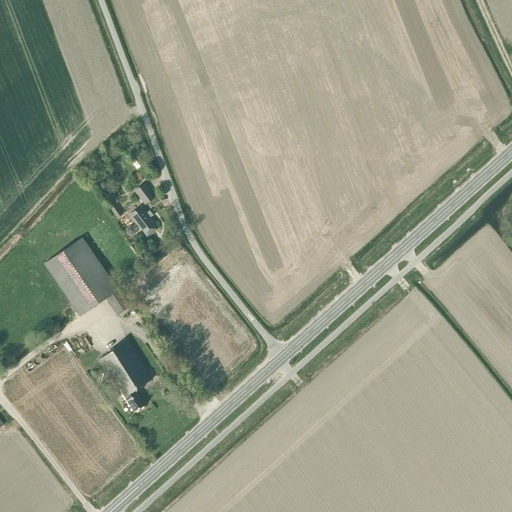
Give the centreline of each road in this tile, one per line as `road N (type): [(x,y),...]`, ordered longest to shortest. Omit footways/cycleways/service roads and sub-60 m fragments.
road 1 (unclassified): [(282,356),(194,243),(100,0)]
road 2 (primary): [(282,356),(511,150)]
road 3 (primary): [(146,478),(282,356)]
